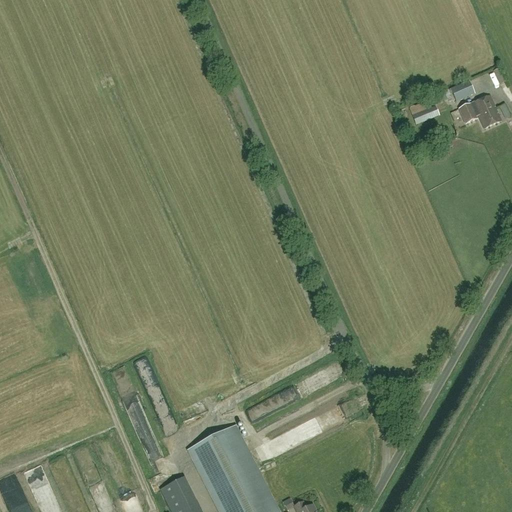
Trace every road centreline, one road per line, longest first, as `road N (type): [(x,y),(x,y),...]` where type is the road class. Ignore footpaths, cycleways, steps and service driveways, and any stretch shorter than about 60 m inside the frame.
road 1 (unclassified): [(362,374),(202,0)]
road 2 (track): [(411,511),(511,336)]
road 3 (unclassified): [(442,379),(511,256)]
